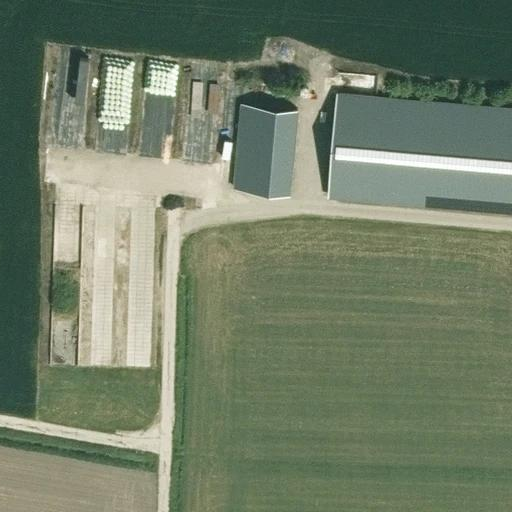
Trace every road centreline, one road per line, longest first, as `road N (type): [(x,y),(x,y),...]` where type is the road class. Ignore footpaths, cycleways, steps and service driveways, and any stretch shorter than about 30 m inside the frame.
road 1 (track): [(161,444),(171,223),(305,201),(315,89)]
road 2 (track): [(0,416),(161,444),(159,511)]
